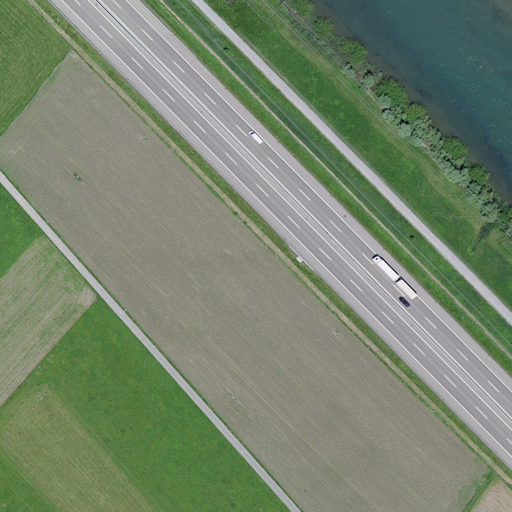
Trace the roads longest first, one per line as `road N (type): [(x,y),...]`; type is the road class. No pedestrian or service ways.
road 1 (motorway): [(74,0),(511,443)]
road 2 (motorway): [(511,405),(112,0)]
road 3 (track): [(197,0),(511,319)]
road 4 (track): [(296,511),(0,176)]
